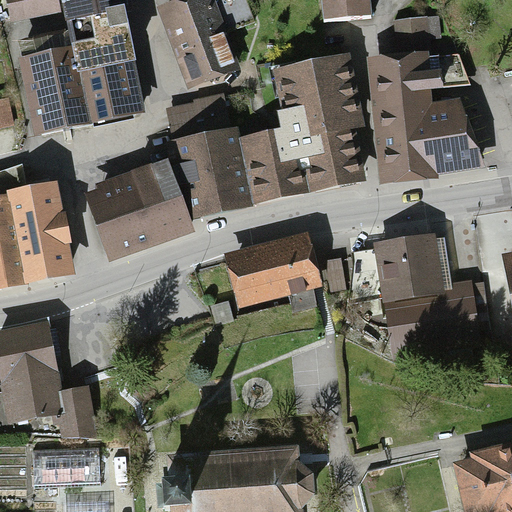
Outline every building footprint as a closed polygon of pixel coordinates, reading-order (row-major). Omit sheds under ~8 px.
[(10,0),(14,19),(58,10),(56,0),(10,0)] [(66,0),(72,24),(123,13),(126,13),(123,0),(66,0)] [(195,0),(168,10),(194,80),(238,64),(227,33),(255,23),(246,0),(195,0)] [(324,0),(326,21),(325,21),(325,23),(372,19),(372,17),(371,17),(369,0),(324,0)] [(131,111),(143,109),(123,13),(72,24),(74,35),(91,119),(131,111)] [(396,23),(398,23),(402,61),(432,58),(428,18),(395,22),(396,23)] [(42,129),(91,119),(74,35),(25,46),(29,67),(42,129)] [(479,163),(458,110),(432,113),(430,90),(456,87),(453,56),(432,58),(402,61),(378,64),(390,177),(479,163)] [(234,142),(245,196),(258,193),(259,200),(304,191),(301,177),(313,174),(316,188),(360,179),(347,120),(357,118),(346,63),(282,76),(290,113),(280,115),(283,131),(234,142)] [(234,142),(224,96),(196,102),(196,105),(169,111),(168,112),(176,147),(182,145),(186,166),(171,169),(190,223),(196,213),(247,203),(245,196),(234,142)] [(0,128),(14,126),(9,100),(0,101),(0,128)] [(192,227),(190,223),(171,169),(169,163),(135,176),(138,187),(97,201),(115,254),(192,227)] [(27,279),(68,272),(53,192),(21,199),(18,186),(26,183),(23,167),(0,174),(0,203),(11,201),(27,279)] [(0,284),(27,279),(11,201),(0,203),(0,284)] [(431,242),(382,249),(398,357),(478,346),(470,288),(439,292),(431,242)] [(294,313),(318,306),(303,243),(236,261),(246,300),(288,290),(294,313)] [(342,261),(327,263),(332,292),(347,289),(342,261)] [(63,425),(65,437),(96,437),(88,390),(58,395),(53,368),(63,366),(62,357),(51,358),(46,329),(0,338),(0,345),(9,394),(13,419),(55,411),(57,426),(63,425)] [(102,485),(101,448),(34,451),(35,488),(102,485)] [(511,511),(511,451),(481,459),(482,465),(462,470),(472,511),(490,511),(493,511),(511,511)] [(299,511),(299,507),(301,507),(312,494),(311,477),(298,466),(296,466),(295,453),(173,462),(175,484),(170,484),(169,482),(165,482),(165,484),(162,484),(163,489),(165,489),(166,504),(164,504),(164,509),(167,509),(167,511),(171,510),(171,508),(177,508),(176,511),(299,511)]
